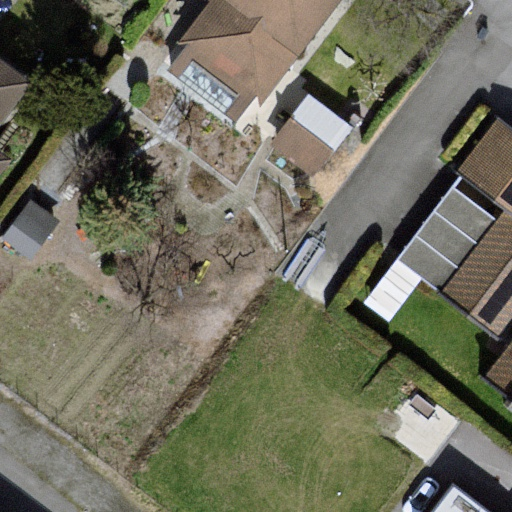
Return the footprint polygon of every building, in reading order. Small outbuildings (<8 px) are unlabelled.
[(340,0),(216,0),(170,68),(237,119),(340,0)] [(0,69),(0,179),(7,172),(0,168),(0,127),(28,88),(0,69)] [(314,171),(353,119),(310,87),(271,138),(314,171)] [(511,143),(495,131),(459,177),(511,227),(511,143)] [(511,329),(511,230),(501,223),(438,307),(502,345),(511,329)] [(511,343),(482,386),(511,408),(511,343)] [(486,511),(454,488),(435,511),(486,511)]
